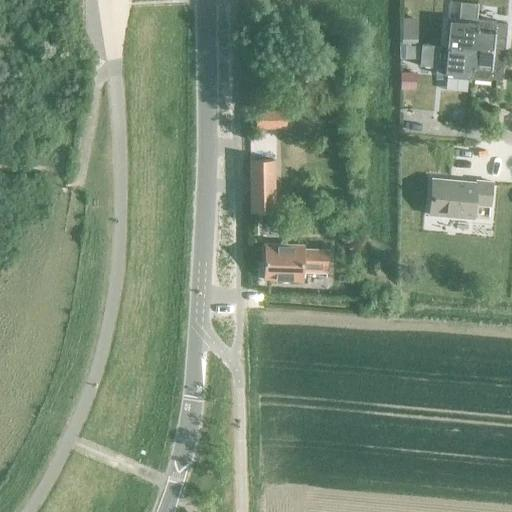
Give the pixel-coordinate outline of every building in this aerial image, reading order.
[(443,46),(442,48),(473,51),(476,20),(478,4),(459,3),(457,18),(457,20),(445,19),(443,46)] [(416,19),(400,19),(400,40),(416,40),(416,19)] [(476,20),(473,51),(503,54),(505,24),(494,23),(494,22),(476,20)] [(419,44),(417,66),(434,68),(433,74),(440,75),(451,76),(451,78),(471,80),(473,51),(442,48),(443,46),(419,44)] [(416,46),(399,45),(399,59),(416,59),(416,46)] [(473,51),(471,80),(489,81),(489,80),(500,81),(503,54),(473,51)] [(415,73),(399,73),(399,90),(415,90),(415,73)] [(283,110),(254,111),(254,129),(283,128),(283,110)] [(272,159),(248,160),(249,212),(272,212),(272,159)] [(488,207),(490,183),(474,182),(474,183),(430,179),(427,215),(472,220),(473,205),(488,207)] [(315,193),(306,193),(306,213),(315,213),(315,193)] [(358,241),(347,241),(347,251),(358,251),(358,241)] [(300,249),(300,245),(264,243),(262,279),(300,281),(300,268),(324,269),(325,250),(300,249)]
